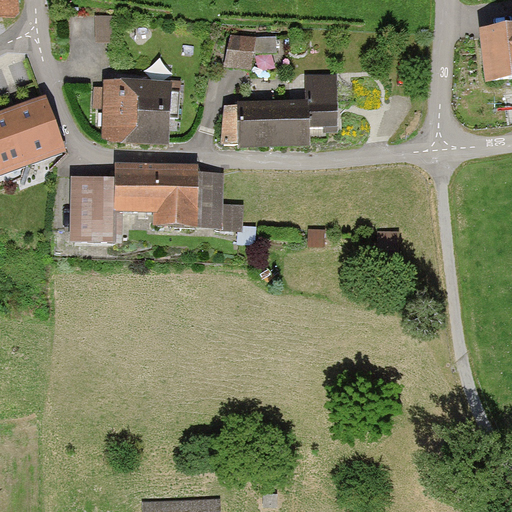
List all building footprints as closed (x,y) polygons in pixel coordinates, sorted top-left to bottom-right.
[(0,0),(0,17),(20,16),(18,0),(0,0)] [(511,28),(473,32),(479,87),(511,83),(511,28)] [(229,34),(227,67),(252,68),(253,52),(275,54),(276,37),(229,34)] [(104,79),(99,138),(161,143),(167,85),(104,79)] [(302,101),(232,103),(233,153),(303,151),(303,131),(333,130),(332,79),(302,79),(302,101)] [(59,157),(40,101),(0,115),(0,200),(5,212),(40,203),(30,169),(59,157)] [(102,180),(63,178),(60,241),(104,244),(105,216),(144,218),(144,231),(239,235),(241,208),(220,207),(222,174),(103,168),(102,180)] [(321,233),(304,232),(303,251),(320,252),(321,233)] [(400,238),(376,236),(374,263),(398,265),(400,238)] [(263,493),(263,508),(279,509),(279,493),(263,493)] [(224,511),(224,502),(141,504),(140,511),(224,511)]
